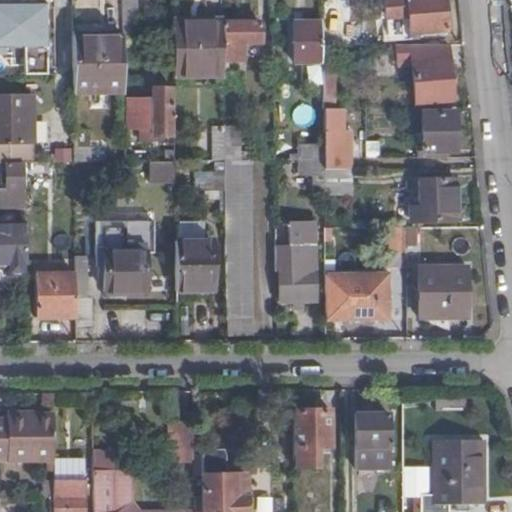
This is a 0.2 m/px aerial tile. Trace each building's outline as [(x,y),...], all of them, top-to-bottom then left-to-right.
[(136,0),(122,0),(123,36),(123,39),(131,39),(131,23),(136,22),(136,0)] [(383,0),(387,35),(407,34),(408,39),(416,38),(417,33),(445,30),(442,0),(383,0)] [(19,76),(46,75),(46,4),(0,4),(0,46),(18,46),(19,76)] [(322,45),(322,21),(294,21),(295,62),(302,62),(323,63),(322,45)] [(172,24),(173,77),(224,76),(223,60),(223,24),(223,23),(172,24)] [(259,24),(223,24),(223,60),(243,60),(244,43),(260,42),(259,24)] [(123,36),(72,36),(73,93),(124,93),(123,39),(123,36)] [(451,100),(446,45),(394,45),(396,64),(413,63),(418,103),(451,100)] [(323,63),(302,62),(302,88),(323,87),(323,70),(323,63)] [(323,87),(323,108),(335,108),(335,71),(323,70),(323,87)] [(153,135),(174,135),(173,88),(152,89),(152,100),(124,101),(124,129),(152,128),(153,135)] [(0,162),(25,163),(33,162),(32,96),(0,96),(0,162)] [(343,132),(344,108),(335,108),(323,108),(324,146),(324,160),(324,169),(340,169),(350,169),(349,132),(343,132)] [(422,153),(438,153),(456,153),(455,111),(422,111),(422,144),(422,153)] [(213,126),(213,161),(224,161),(224,126),(213,126)] [(224,126),(224,161),(251,160),(252,153),(240,153),(239,126),(224,126)] [(86,127),(74,127),(74,137),(75,162),(87,162),(86,127)] [(438,159),(438,153),(422,153),(422,144),(410,144),(410,159),(438,159)] [(324,160),(324,146),(298,146),(298,160),(324,160)] [(57,152),(57,162),(72,162),(72,152),(57,152)] [(225,191),(226,320),(251,320),(251,160),(224,161),(225,172),(225,191)] [(324,160),(298,160),(299,175),(314,175),(314,190),(324,190),(324,169),(324,160)] [(174,161),(150,161),(151,181),(174,181),(174,161)] [(0,208),(22,209),(23,164),(3,164),(2,187),(0,187),(0,208)] [(324,169),(324,190),(340,190),(340,169),(324,169)] [(225,191),(225,172),(195,172),(195,190),(225,191)] [(458,219),(456,181),(418,182),(418,208),(410,208),(410,221),(458,219)] [(287,222),(275,221),(274,243),(286,243),(287,222)] [(151,223),(97,224),(97,255),(104,255),(104,291),(146,291),(145,253),(151,253),(151,223)] [(6,276),(26,276),(25,224),(0,224),(0,268),(6,268),(6,276)] [(281,300),(293,300),(305,300),(316,300),(315,225),(288,225),(287,246),(280,246),(281,300)] [(405,230),(405,247),(416,247),(416,230),(405,230)] [(175,241),(176,291),(213,291),(213,240),(175,241)] [(76,318),(76,328),(94,329),(93,298),(88,297),(87,256),(76,255),(76,273),(76,318)] [(466,318),(466,268),(418,268),(419,319),(466,318)] [(36,319),(76,318),(76,273),(35,274),(36,319)] [(386,319),(385,277),(336,277),(336,320),(386,319)] [(305,300),(293,300),(293,309),(304,309),(305,300)] [(329,410),(292,411),(293,469),(317,468),(316,448),(328,448),(329,410)] [(389,470),(388,415),(372,415),(371,410),(355,410),(355,470),(389,470)] [(0,459),(54,460),(52,413),(6,414),(1,419),(0,418),(0,459)] [(194,462),(194,422),(170,422),(170,462),(194,462)] [(482,505),(481,439),(434,440),(434,496),(421,496),(420,511),(447,511),(448,506),(482,505)] [(118,511),(133,501),(132,474),(114,475),(114,455),(94,456),(94,478),(94,511),(118,511)] [(85,511),(84,460),(54,460),(55,511),(85,511)] [(230,470),(218,470),(218,478),(204,478),(203,511),(244,511),(245,478),(231,477),(230,470)] [(255,498),(256,511),(271,511),(270,496),(255,498)] [(155,511),(138,511),(133,501),(118,511),(194,511),(195,511),(155,511)]
